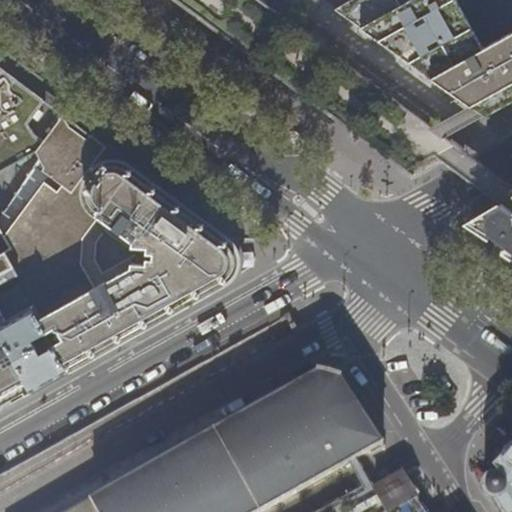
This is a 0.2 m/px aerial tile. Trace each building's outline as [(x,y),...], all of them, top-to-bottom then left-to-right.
[(176,0),(191,11),(229,39),(240,47),(282,78),(332,115),(381,151),(403,167),(402,168),(413,176),(414,175),(431,167),(441,161),(452,156),(460,152),(464,149),(262,0),(176,0)] [(511,99),(511,31),(483,47),(456,0),(347,0),(335,8),(469,105),(488,95),(499,89),(507,103),(511,99)] [(0,66),(0,292),(21,282),(22,283),(23,282),(6,251),(12,247),(5,234),(0,224),(0,170),(37,151),(46,168),(44,170),(49,174),(50,174),(73,191),(107,146),(98,139),(92,135),(87,141),(68,127),(66,115),(64,114),(45,141),(29,129),(28,122),(44,99),(20,81),(0,66)] [(122,158),(107,146),(73,191),(50,174),(49,174),(5,234),(12,247),(6,251),(23,282),(22,283),(33,304),(68,370),(85,361),(137,332),(183,306),(235,278),(239,272),(241,265),(242,262),(242,257),(241,253),(238,247),(235,242),(218,229),(206,220),(147,176),(122,158)] [(511,197),(503,202),(511,208),(511,197)] [(511,208),(503,202),(500,204),(490,209),(472,219),(476,222),(511,248),(511,208)] [(68,370),(33,304),(6,319),(0,307),(0,331),(33,390),(48,381),(68,370)] [(0,408),(12,402),(33,390),(0,331),(0,408)] [(72,511),(258,511),(382,442),(356,401),(341,379),(321,373),(72,511)] [(0,413),(3,412),(7,409),(10,406),(12,402),(0,408),(0,413)] [(511,511),(511,462),(484,488),(499,511),(511,511)]
